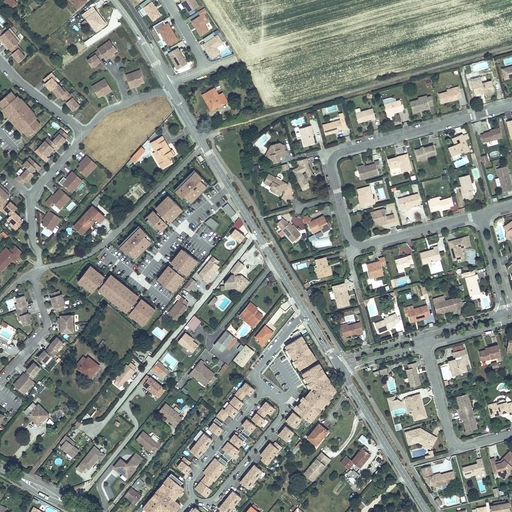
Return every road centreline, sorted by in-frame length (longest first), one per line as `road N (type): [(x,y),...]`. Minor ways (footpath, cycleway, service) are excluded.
road 1 (residential): [(511,104),(331,159),(350,239),(360,246),(477,214)]
road 2 (residential): [(265,389),(191,480),(196,499),(214,498),(281,415),(279,399)]
road 3 (unclassified): [(204,145),(108,240),(39,268)]
road 4 (tertiary): [(204,145),(304,311)]
road 5 (tertiary): [(340,370),(427,511)]
road 6 (residential): [(424,344),(455,443),(511,431)]
road 7 (residential): [(0,382),(46,328),(39,268)]
